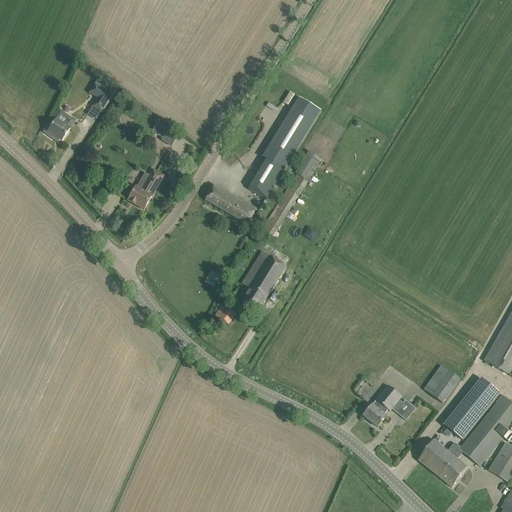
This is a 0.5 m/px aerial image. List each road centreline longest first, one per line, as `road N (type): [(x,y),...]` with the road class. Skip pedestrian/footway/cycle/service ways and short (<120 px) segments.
road 1 (tertiary): [(425,511),(347,439),(197,353),(120,263)]
road 2 (tertiary): [(120,263),(173,215),(306,0)]
road 3 (tertiary): [(120,263),(0,140)]
